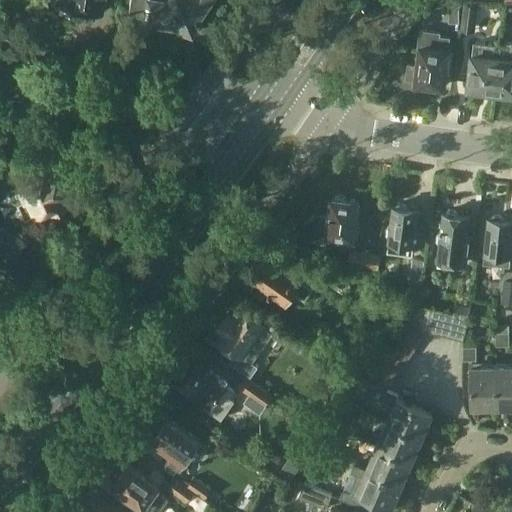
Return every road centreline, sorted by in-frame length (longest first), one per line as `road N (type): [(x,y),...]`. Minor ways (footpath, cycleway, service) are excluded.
road 1 (residential): [(58,511),(327,125)]
road 2 (primary): [(0,487),(257,117)]
road 3 (residential): [(191,112),(0,387)]
road 4 (residential): [(191,112),(0,81)]
road 5 (residential): [(327,125),(511,153)]
road 6 (residential): [(327,125),(415,0)]
road 7 (primary): [(257,117),(338,0)]
road 8 (residential): [(269,0),(191,112)]
